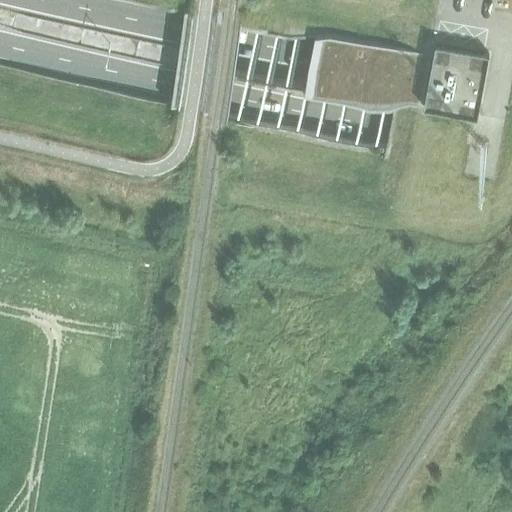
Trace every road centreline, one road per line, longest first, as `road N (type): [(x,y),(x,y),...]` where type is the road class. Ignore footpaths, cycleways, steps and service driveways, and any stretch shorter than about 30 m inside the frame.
road 1 (trunk): [(0,45),(511,151)]
road 2 (trunk): [(511,89),(42,0)]
